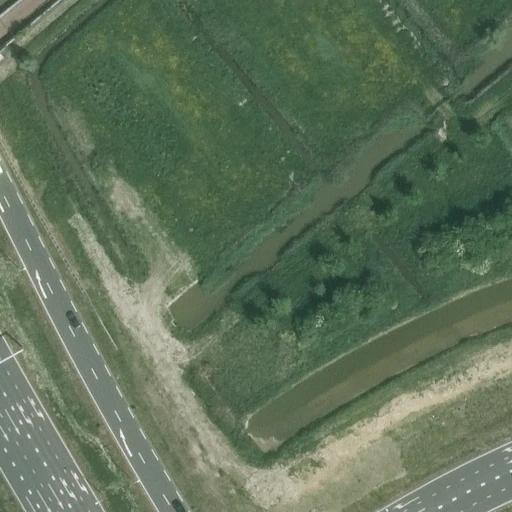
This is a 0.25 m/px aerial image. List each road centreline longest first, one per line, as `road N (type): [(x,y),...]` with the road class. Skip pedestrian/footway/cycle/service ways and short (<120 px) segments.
road 1 (primary): [(172,511),(0,179)]
road 2 (primary): [(0,406),(59,511)]
